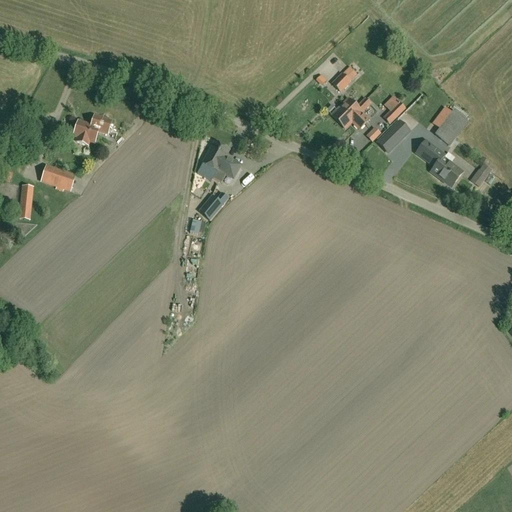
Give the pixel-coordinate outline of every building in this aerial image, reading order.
[(352,70),(344,78),(341,75),(331,86),(340,95),(351,84),(350,83),(357,75),(352,70)] [(393,97),(386,104),(398,117),(406,110),(393,97)] [(345,130),(352,123),(359,131),(369,121),(361,114),(370,105),(365,100),(356,109),(347,101),(331,117),(345,130)] [(449,147),(467,123),(441,104),(423,127),(449,147)] [(89,134),(97,137),(98,133),(107,136),(112,123),(94,117),(91,127),(89,134)] [(387,133),(399,144),(409,134),(398,122),(387,133)] [(89,134),(91,127),(78,123),(73,138),(78,139),(76,143),(88,147),(89,143),(94,144),(97,137),(89,134)] [(111,133),(109,141),(115,143),(118,135),(111,133)] [(368,140),(386,158),(398,146),(387,134),(380,140),(374,134),(368,140)] [(416,155),(434,169),(435,169),(442,159),(444,157),(425,143),(416,155)] [(215,144),(203,164),(197,175),(204,179),(210,168),(217,172),(213,180),(221,184),(226,176),(233,180),(240,167),(225,158),(229,152),(215,144)] [(435,169),(434,169),(431,173),(444,183),(443,185),(449,189),(450,188),(451,189),(462,174),(442,159),(435,169)] [(478,171),(470,182),(479,189),(488,178),(487,177),(492,171),(483,165),(479,171),(478,171)] [(76,177),(46,168),(41,183),(71,193),(76,177)] [(11,185),(15,176),(5,172),(1,181),(11,185)] [(33,189),(22,188),(19,220),(30,221),(33,189)] [(209,222),(228,200),(221,195),(216,201),(212,197),(199,213),(209,222)]
